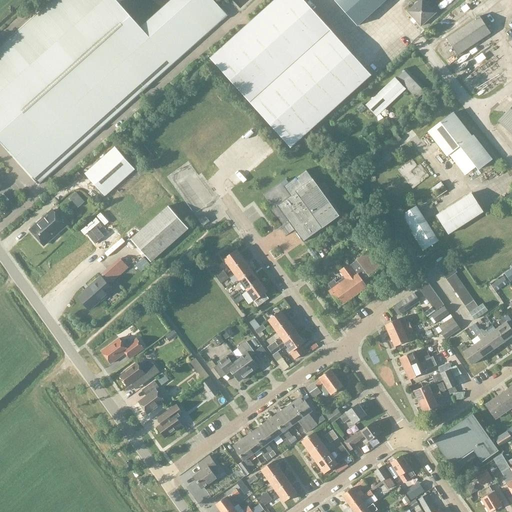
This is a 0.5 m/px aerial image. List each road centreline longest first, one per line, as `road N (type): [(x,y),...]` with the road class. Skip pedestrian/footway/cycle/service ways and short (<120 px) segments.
road 1 (tertiary): [(0,252),(161,477)]
road 2 (unclassified): [(161,477),(335,351)]
road 3 (unclassified): [(343,345),(431,273),(466,324)]
road 4 (unclassified): [(511,161),(415,38)]
road 5 (residential): [(296,511),(406,433)]
road 6 (unclassified): [(290,289),(214,182)]
road 7 (residential): [(411,439),(511,369)]
